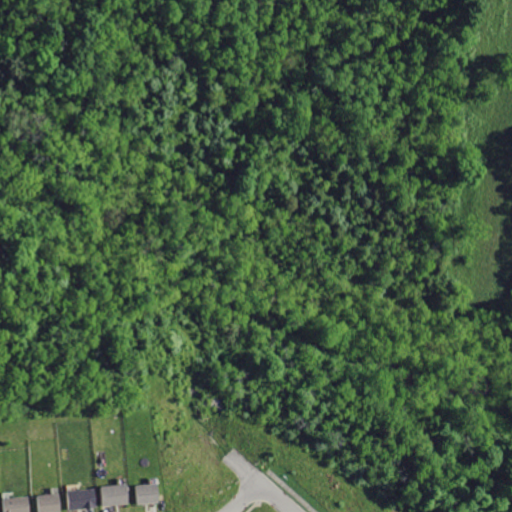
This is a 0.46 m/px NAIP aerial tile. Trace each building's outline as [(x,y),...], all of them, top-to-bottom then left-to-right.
[(136,485),(140,503),(163,498),(160,481),(136,485)] [(102,487),(104,504),(131,501),(129,483),(102,487)] [(68,491),(70,509),(99,505),(97,488),(68,491)] [(37,495),(39,511),(65,508),(63,492),(37,495)] [(4,498),(5,511),(27,511),(35,511),(32,494),(4,498)]
